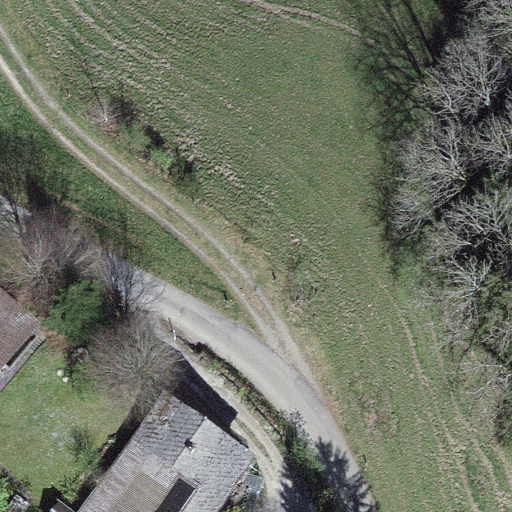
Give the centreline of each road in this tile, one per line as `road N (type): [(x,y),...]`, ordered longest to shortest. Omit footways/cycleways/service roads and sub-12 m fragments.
road 1 (track): [(319,433),(275,319),(249,278),(75,132),(0,30)]
road 2 (unclassified): [(357,511),(319,433),(229,342),(0,213)]
